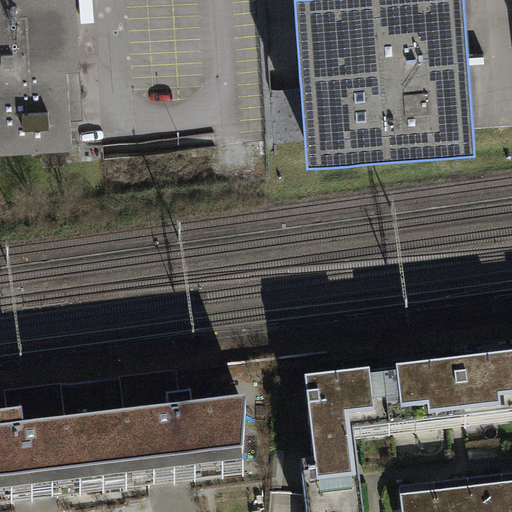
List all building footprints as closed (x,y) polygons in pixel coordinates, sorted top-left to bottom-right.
[(74,0),(0,0),(0,73),(67,70),(79,70),(74,0)] [(293,0),(303,151),(471,140),(461,0),(293,0)] [(67,70),(0,73),(0,153),(71,149),(67,70)] [(511,418),(511,368),(382,383),(387,427),(414,424),(415,430),(511,418)] [(140,395),(179,394),(179,380),(140,381),(140,395)] [(387,427),(382,383),(292,392),(304,501),(294,502),(295,511),(347,511),(340,440),(375,436),(374,429),(387,427)] [(0,497),(11,497),(177,476),(235,469),(238,418),(191,425),(188,407),(164,411),(168,428),(16,445),(15,432),(0,433),(0,497)] [(495,511),(511,511),(511,491),(494,494),(495,511)] [(495,511),(494,494),(459,498),(460,511),(495,511)] [(460,511),(459,498),(425,501),(426,511),(460,511)] [(393,511),(426,511),(425,501),(393,505),(393,511)]
